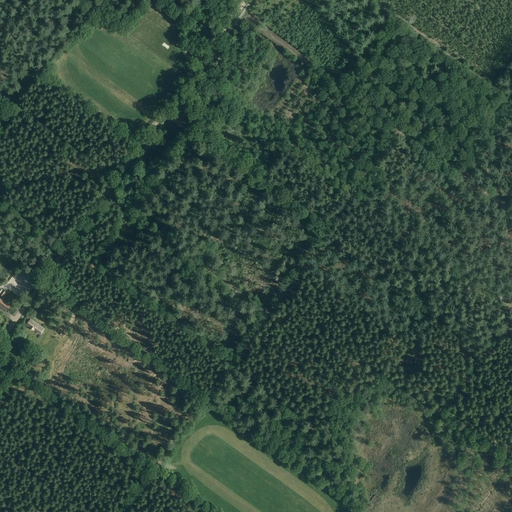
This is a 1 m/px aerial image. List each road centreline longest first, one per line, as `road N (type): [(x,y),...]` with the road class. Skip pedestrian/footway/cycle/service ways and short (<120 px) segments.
road 1 (track): [(0,340),(244,0)]
road 2 (track): [(277,297),(397,128)]
road 3 (track): [(277,297),(158,463)]
road 4 (track): [(104,195),(266,311)]
road 5 (track): [(436,412),(277,297)]
road 6 (track): [(436,412),(511,310)]
